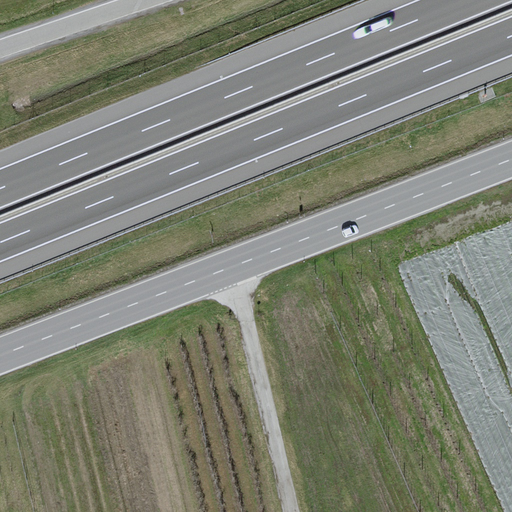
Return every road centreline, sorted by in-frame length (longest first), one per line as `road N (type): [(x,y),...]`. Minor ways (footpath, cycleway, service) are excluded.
road 1 (motorway): [(0,242),(511,36)]
road 2 (tertiary): [(0,357),(511,159)]
road 3 (motorway): [(461,0),(0,186)]
road 4 (unclassified): [(137,0),(0,47)]
